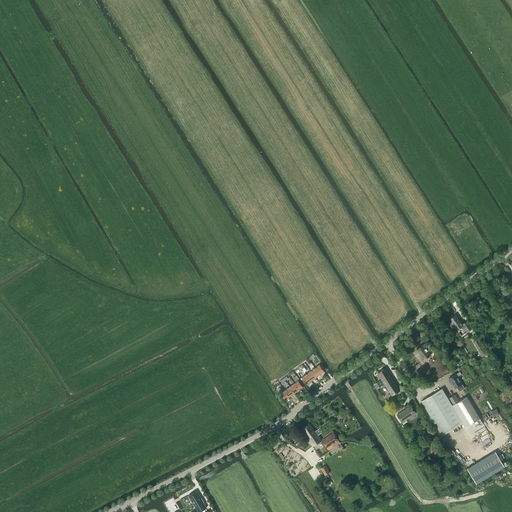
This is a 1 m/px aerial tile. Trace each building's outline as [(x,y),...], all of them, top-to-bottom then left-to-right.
[(459,321),(459,322),(455,315),(450,318),(452,322),(449,324),(452,328),(455,326),(457,330),(457,329),(459,332),(464,328),(467,332),(472,329),(467,321),(462,324),(459,321)] [(423,360),(430,355),(423,344),(416,349),(423,360)] [(319,365),(314,368),(319,375),(324,371),(319,365)] [(314,368),(310,371),(315,378),(319,375),(314,368)] [(385,385),(393,380),(386,368),(378,373),(382,379),(374,385),(376,389),(384,384),(385,385)] [(310,371),(306,374),(311,381),(315,378),(310,371)] [(306,384),(311,381),(306,374),(301,378),(306,384)] [(455,388),(456,387),(459,392),(464,388),(456,374),(449,378),(449,379),(448,380),(450,382),(451,382),(455,388)] [(296,382),(294,383),(299,390),(303,387),(298,380),(295,376),(293,378),(296,382)] [(393,380),(385,385),(391,394),(390,394),(390,396),(391,395),(392,395),(400,390),(393,380)] [(299,390),(294,383),(289,387),(294,393),(298,390),(299,390)] [(289,387),(285,390),(289,396),(294,393),(289,387)] [(285,400),(289,396),(285,390),(282,392),(279,388),(277,389),(280,393),(285,400)] [(463,423),(452,406),(442,388),(421,401),(442,435),(462,423),(463,423)] [(449,398),(452,404),(458,400),(455,394),(449,398)] [(480,418),(467,397),(452,406),(463,423),(462,423),(465,427),(480,418)] [(402,423),(416,413),(411,405),(396,415),(402,423)] [(316,434),(317,434),(318,435),(321,433),(320,432),(321,431),(320,428),(314,431),(309,424),(302,429),(308,439),(316,434)] [(333,433),(322,440),(328,450),(339,443),(333,433)] [(316,434),(308,439),(313,446),(321,441),(316,434)] [(326,465),(320,468),(325,475),(330,472),(326,465)] [(188,495),(193,504),(197,501),(199,503),(202,501),(196,490),(188,495)] [(197,511),(198,511),(206,507),(202,501),(199,503),(197,501),(193,504),(196,509),(190,511),(197,511)]
